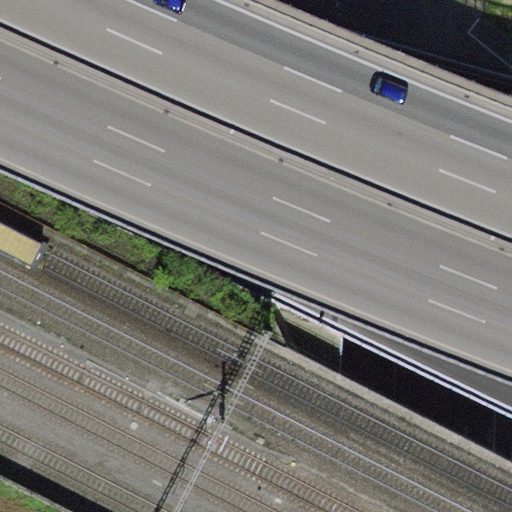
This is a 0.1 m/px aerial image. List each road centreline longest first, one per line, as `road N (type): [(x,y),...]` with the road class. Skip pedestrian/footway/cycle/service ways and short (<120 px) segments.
road 1 (motorway): [(0,137),(511,388)]
road 2 (motorway): [(0,96),(511,311)]
road 3 (tertiary): [(382,511),(384,18)]
road 4 (motorway): [(511,177),(88,0)]
road 5 (motorway): [(511,120),(417,94),(166,0)]
road 6 (unclassified): [(384,18),(288,14),(226,0)]
